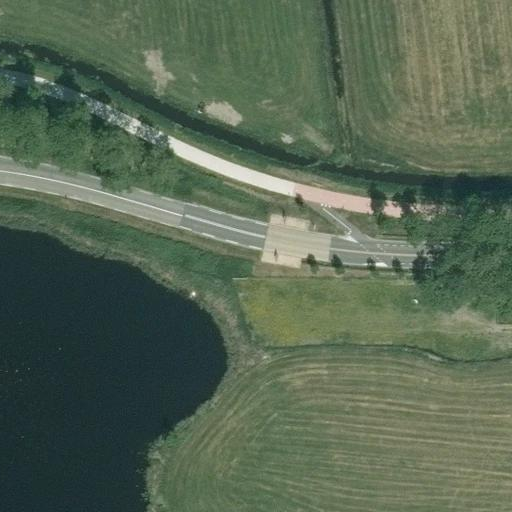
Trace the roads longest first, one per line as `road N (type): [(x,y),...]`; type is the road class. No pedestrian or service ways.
road 1 (secondary): [(382,253),(225,228),(0,171)]
road 2 (secondary): [(382,253),(511,252)]
